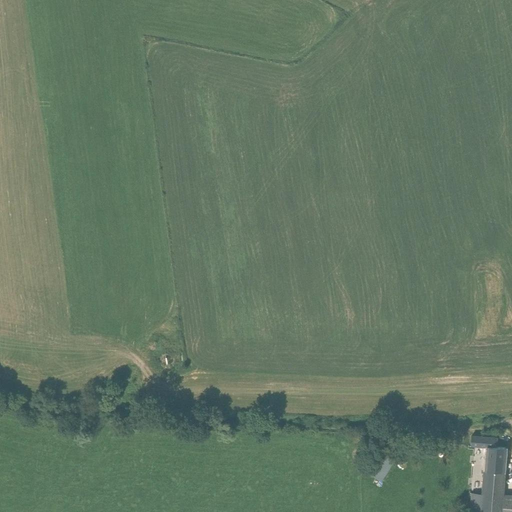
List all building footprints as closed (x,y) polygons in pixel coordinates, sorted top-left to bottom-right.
[(486,447),(496,447),(497,438),(471,436),(470,447),(486,448),(486,447)] [(501,511),(504,494),(506,463),(504,463),(505,448),(496,447),(486,447),(486,448),(484,462),(483,462),(480,494),(472,493),(470,493),(469,511),(501,511)] [(365,465),(362,470),(366,472),(366,473),(371,476),(380,482),(393,461),(375,450),(365,465)] [(472,493),(480,494),(482,476),(478,475),(478,482),(473,481),(472,493)] [(501,511),(511,511),(511,494),(504,494),(501,511)]
